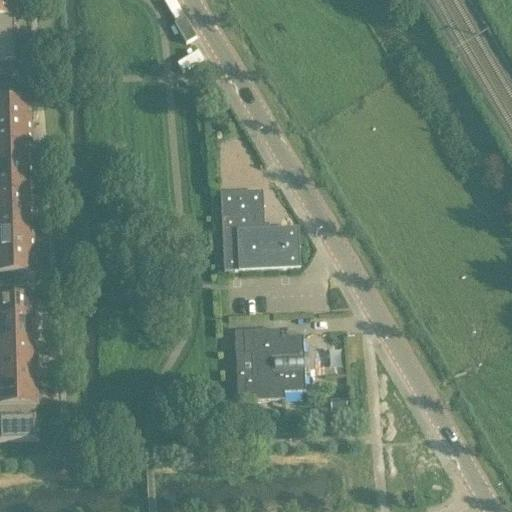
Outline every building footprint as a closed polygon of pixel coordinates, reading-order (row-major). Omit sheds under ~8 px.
[(17,0),(0,0),(0,20),(18,20),(17,0)] [(18,20),(0,20),(0,42),(19,42),(18,20)] [(19,42),(0,42),(0,64),(19,64),(19,42)] [(0,124),(31,124),(30,102),(30,89),(9,90),(0,89),(0,124)] [(31,124),(0,124),(0,146),(31,145),(31,124)] [(0,167),(32,167),(31,145),(0,146),(0,167)] [(0,189),(33,189),(32,167),(0,167),(0,189)] [(33,189),(0,189),(0,211),(33,210),(33,189)] [(265,233),(263,194),(220,196),(224,275),(300,272),(298,231),(265,233)] [(0,232),(34,232),(33,210),(0,211),(0,232)] [(34,232),(0,232),(0,254),(34,253),(34,232)] [(34,253),(0,254),(0,289),(14,289),(14,276),(35,275),(34,253)] [(0,321),(36,320),(36,298),(0,299),(0,321)] [(36,320),(0,321),(0,343),(37,342),(36,320)] [(281,340),(280,333),(234,335),(237,405),(284,403),(284,396),(305,395),(303,339),(281,340)] [(37,342),(0,343),(0,364),(37,364),(37,342)] [(37,364),(0,364),(0,386),(38,385),(37,364)] [(0,407),(38,407),(38,385),(0,386),(0,407)] [(0,407),(0,443),(39,443),(38,407),(0,407)]
